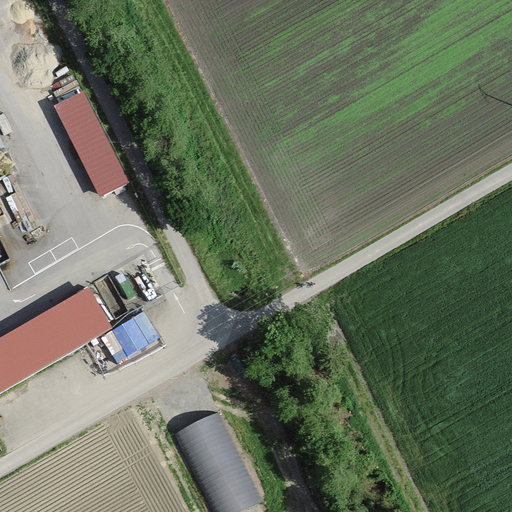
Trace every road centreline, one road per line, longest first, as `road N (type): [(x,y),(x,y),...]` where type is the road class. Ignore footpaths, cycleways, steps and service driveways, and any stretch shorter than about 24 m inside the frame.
road 1 (unclassified): [(53,0),(224,339)]
road 2 (residential): [(224,339),(511,173)]
road 3 (residential): [(0,469),(224,339)]
